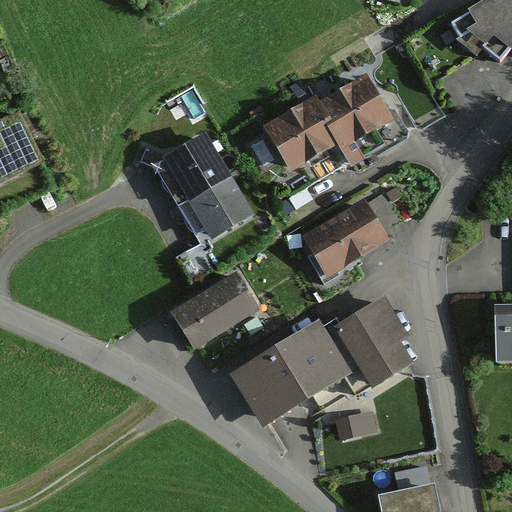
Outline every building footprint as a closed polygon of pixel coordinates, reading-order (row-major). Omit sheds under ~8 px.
[(511,0),(501,0),(454,30),(465,47),(473,41),(506,67),(511,59),(511,0)] [(327,129),(337,145),(341,152),(389,124),(364,83),(320,109),(331,127),(327,129)] [(294,171),(337,145),(327,129),(331,127),(320,109),(316,102),(269,130),(294,171)] [(0,193),(51,167),(24,115),(0,127),(0,193)] [(206,143),(160,169),(182,207),(228,181),(206,143)] [(228,181),(182,207),(204,245),(250,218),(228,181)] [(370,203),(311,237),(334,276),(393,243),(370,203)] [(240,279),(178,317),(200,351),(261,313),(240,279)] [(344,323),(245,385),(273,430),(351,381),(364,401),(415,369),(403,349),(414,343),(391,306),(349,332),(344,323)] [(511,310),(497,311),(499,365),(511,364),(511,310)] [(343,440),(377,431),(372,410),(337,419),(343,440)] [(398,491),(379,494),(382,511),(440,511),(435,483),(430,484),(426,467),(394,473),(398,491)]
